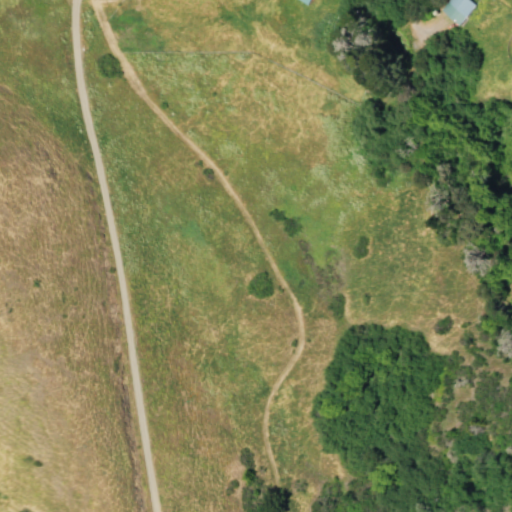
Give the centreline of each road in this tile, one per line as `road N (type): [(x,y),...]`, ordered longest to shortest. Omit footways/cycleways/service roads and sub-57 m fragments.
road 1 (track): [(84,0),(130,80),(236,204),(293,309),(295,349),(267,390),(259,419),(277,511)]
road 2 (residential): [(74,0),(73,56),(157,511)]
